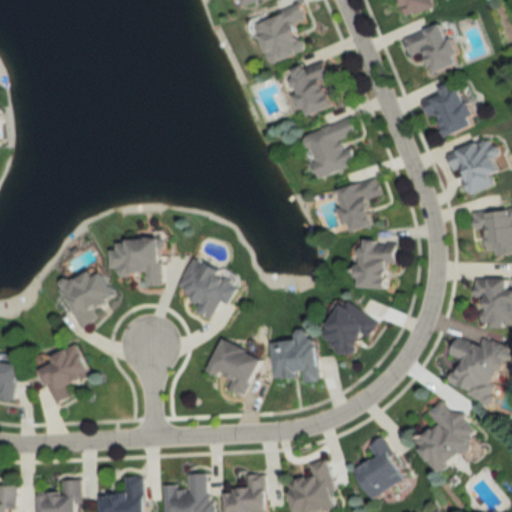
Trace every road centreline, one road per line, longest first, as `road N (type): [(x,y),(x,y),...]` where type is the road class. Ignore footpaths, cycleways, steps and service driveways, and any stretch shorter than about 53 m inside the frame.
road 1 (residential): [(156,446),(304,436),(343,424),(398,379),(429,328),(441,251),(431,211),(342,0)]
road 2 (residential): [(0,447),(156,446)]
